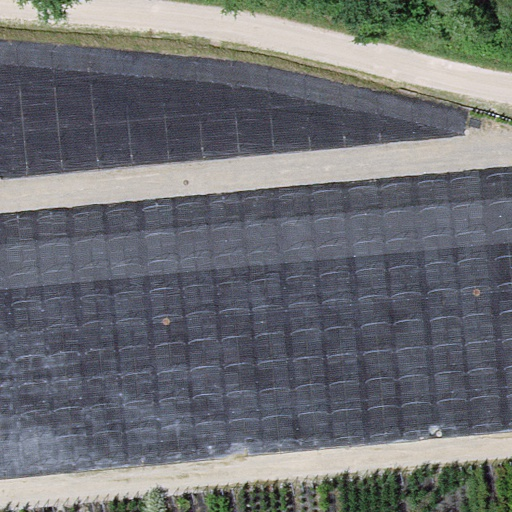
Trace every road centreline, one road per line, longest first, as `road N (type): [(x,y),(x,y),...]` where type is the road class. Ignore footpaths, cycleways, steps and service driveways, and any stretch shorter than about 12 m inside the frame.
road 1 (track): [(511,92),(194,14),(0,2)]
road 2 (track): [(0,497),(511,450)]
road 3 (track): [(0,193),(511,148)]
